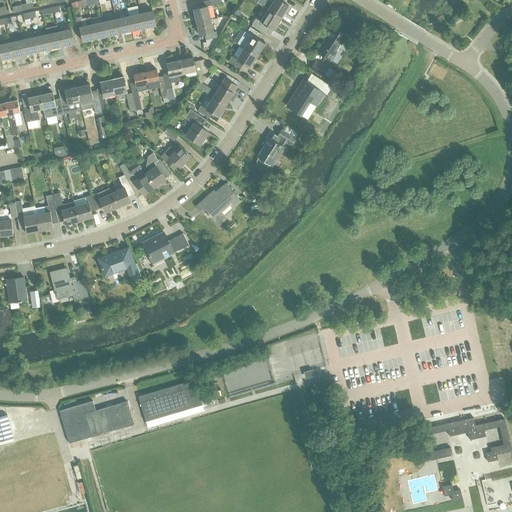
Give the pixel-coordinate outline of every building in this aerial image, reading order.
[(258,0),(257,2),(268,9),(281,18),(289,6),(282,2),(283,0),(258,0)] [(12,7),(14,12),(28,9),(27,4),(12,7)] [(0,15),(10,13),(9,10),(7,10),(6,6),(0,7),(0,15)] [(194,10),(197,23),(210,19),(207,7),(194,10)] [(281,18),(268,9),(265,14),(260,21),(256,18),(252,24),(270,35),(273,30),(274,30),(281,18)] [(153,11),(140,14),(144,29),(156,26),(153,11)] [(140,14),(128,16),(132,32),(144,29),(140,14)] [(128,16),(116,19),(119,34),(132,32),(128,16)] [(116,19),(104,22),(107,37),(119,34),(116,19)] [(210,19),(197,23),(199,35),(204,34),(206,40),(217,37),(216,31),(213,32),(210,19)] [(104,22),(92,24),(95,40),(107,37),(104,22)] [(92,24),(79,27),(83,42),(95,40),(92,24)] [(317,52),(331,61),(346,36),(330,26),(325,34),(328,36),(317,52)] [(238,43),(244,47),(258,56),(265,44),(259,40),(262,34),(250,27),(247,32),(246,31),(238,43)] [(71,29),(59,32),(62,47),(75,44),(71,29)] [(59,32),(47,34),(50,50),(62,47),(59,32)] [(47,34),(34,37),(38,52),(50,50),(47,34)] [(34,37),(22,40),(26,55),(38,52),(34,37)] [(22,40),(10,42),(14,58),(26,55),(22,40)] [(14,58),(10,42),(0,44),(0,55),(1,60),(14,58)] [(258,56),(244,47),(237,59),(232,56),(229,62),(240,69),(244,64),(250,68),(258,56)] [(179,60),(182,74),(196,71),(197,79),(204,78),(201,66),(195,67),(192,57),(179,60)] [(166,88),(171,87),(171,83),(184,80),(182,74),(179,60),(166,63),(168,73),(163,74),(163,76),(166,88)] [(315,62),(311,69),(322,77),(327,69),(315,62)] [(156,70),(145,72),(149,89),(150,89),(150,88),(159,86),(161,94),(162,93),(163,99),(168,97),(166,88),(163,76),(158,77),(156,70)] [(130,84),(132,93),(136,110),(142,109),(138,92),(149,89),(145,72),(133,74),(135,83),(130,84)] [(209,94),(213,97),(226,105),(234,93),(228,89),(231,84),(219,76),(216,82),(221,85),(216,91),(212,89),(209,94)] [(124,77),(112,80),(115,95),(121,93),(122,99),(126,98),(125,93),(127,92),(124,77)] [(112,80),(100,82),(102,91),(98,92),(100,100),(105,99),(109,98),(109,96),(115,95),(112,80)] [(316,106),(324,93),(305,81),(296,95),(295,94),(287,106),(301,115),(309,101),(316,106)] [(90,85),(77,87),(80,102),(81,102),(82,110),(95,108),(97,114),(103,112),(100,100),(98,92),(98,90),(91,92),(90,85)] [(66,97),(60,99),(64,114),(70,113),(82,110),(81,102),(80,102),(77,87),(65,90),(66,97)] [(53,93),(40,95),(43,109),(44,109),(46,118),(64,114),(60,99),(54,100),(53,93)] [(136,110),(132,93),(127,94),(131,111),(136,110)] [(23,107),(27,122),(28,122),(30,129),(40,126),(38,120),(40,119),(38,110),(43,109),(40,95),(28,98),(29,105),(23,107)] [(213,97),(210,102),(209,101),(206,101),(205,103),(204,105),(205,107),(206,107),(206,108),(201,105),(197,111),(209,118),(212,113),(218,117),(226,105),(213,97)] [(105,99),(100,100),(103,112),(108,111),(105,99)] [(17,100),(5,103),(12,134),(19,133),(17,125),(22,124),(20,112),(17,100)] [(14,146),(5,103),(0,104),(0,116),(2,116),(8,143),(9,147),(14,146)] [(155,115),(153,106),(152,106),(149,110),(150,112),(145,113),(146,117),(155,115)] [(183,132),(186,134),(186,135),(200,144),(208,132),(198,126),(203,118),(190,109),(185,117),(190,121),(183,132)] [(164,132),(174,141),(178,136),(168,127),(164,132)] [(266,146),(258,159),(257,160),(257,161),(257,162),(257,163),(257,164),(257,165),(258,166),(259,167),(260,168),(261,169),(262,169),(263,169),(264,169),(265,169),(266,169),(267,168),(268,167),(269,166),(270,164),(273,166),(287,143),(292,146),(296,139),(282,130),(278,137),(280,138),(277,144),(267,138),(263,144),(266,146)] [(107,136),(99,137),(101,147),(109,146),(107,136)] [(176,141),(160,157),(174,170),(178,165),(180,167),(191,156),(176,141)] [(69,143),(54,147),(56,157),(72,153),(69,143)] [(146,174),(155,187),(166,179),(163,175),(168,171),(160,159),(158,160),(153,153),(148,157),(146,168),(149,172),(146,174)] [(121,159),(117,162),(120,166),(125,175),(135,194),(140,191),(143,195),(155,187),(146,174),(145,174),(139,166),(130,172),(124,164),(121,159)] [(40,165),(33,167),(35,175),(42,173),(40,165)] [(22,167),(16,169),(18,180),(24,179),(23,174),(23,173),(22,167)] [(16,169),(10,170),(13,181),(18,180),(16,169)] [(10,170),(4,171),(7,183),(13,181),(10,170)] [(124,188),(112,193),(118,207),(131,202),(128,196),(135,194),(125,175),(119,178),(124,188)] [(46,188),(44,180),(37,182),(39,190),(46,188)] [(207,198),(198,206),(203,212),(205,210),(219,225),(226,218),(224,216),(240,201),(226,185),(208,200),(207,198)] [(110,188),(92,195),(97,210),(103,207),(105,213),(118,207),(112,193),(110,188)] [(60,193),(52,195),(55,209),(58,223),(64,221),(66,225),(80,221),(75,205),(74,202),(63,205),(60,193)] [(36,208),(40,231),(53,228),(52,224),(58,223),(55,209),(52,195),(47,196),(49,206),(45,207),(36,208)] [(87,201),(75,205),(80,221),(93,217),(91,212),(97,210),(92,195),(86,197),(87,201)] [(0,236),(13,235),(11,218),(17,217),(17,216),(16,203),(10,204),(11,213),(6,214),(6,215),(5,215),(3,214),(0,213),(0,236)] [(23,208),(24,217),(23,217),(26,233),(40,231),(37,215),(36,208),(35,206),(23,208)] [(143,243),(150,258),(153,263),(174,253),(189,245),(183,233),(168,241),(164,232),(143,243)] [(110,254),(112,257),(99,262),(105,277),(129,268),(134,280),(139,278),(131,254),(124,257),(121,250),(110,254)] [(68,267),(50,271),(55,289),(50,291),(53,302),(59,301),(59,299),(73,295),(75,301),(90,297),(85,278),(77,281),(76,276),(71,277),(68,267)] [(7,279),(10,303),(27,301),(24,277),(7,279)] [(178,277),(172,280),(174,285),(181,282),(178,277)] [(31,292),(33,308),(39,307),(37,291),(31,292)] [(274,384),(268,359),(224,371),(230,396),(274,384)] [(313,369),(304,372),(306,379),(315,376),(313,369)] [(196,379),(139,396),(147,421),(203,404),(196,379)] [(203,399),(204,404),(220,402),(219,396),(203,399)] [(93,401),(60,411),(69,443),(134,424),(127,401),(96,410),(93,401)] [(497,454),(511,450),(511,449),(505,418),(476,425),(474,417),(423,429),(430,460),(453,455),(451,447),(435,451),(431,434),(449,430),(450,436),(469,432),(470,440),(486,436),(485,430),(500,426),(504,444),(491,447),(492,451),(486,453),(488,462),(498,459),(497,454)] [(452,494),(453,501),(463,499),(461,489),(454,491),(452,484),(443,486),(445,496),(452,494)]
